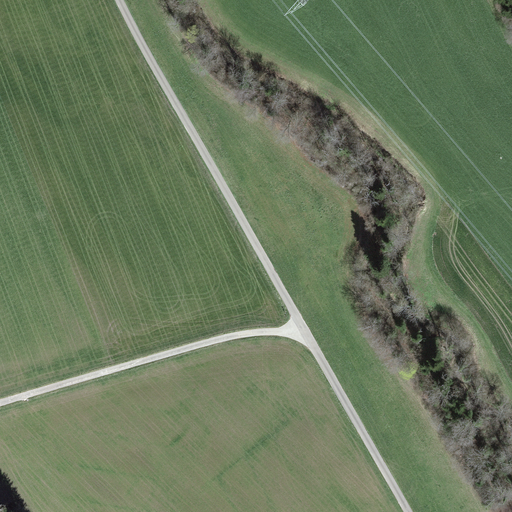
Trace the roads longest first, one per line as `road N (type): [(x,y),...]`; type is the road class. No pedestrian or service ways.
road 1 (unclassified): [(406,511),(118,0)]
road 2 (track): [(302,328),(233,335),(0,404)]
